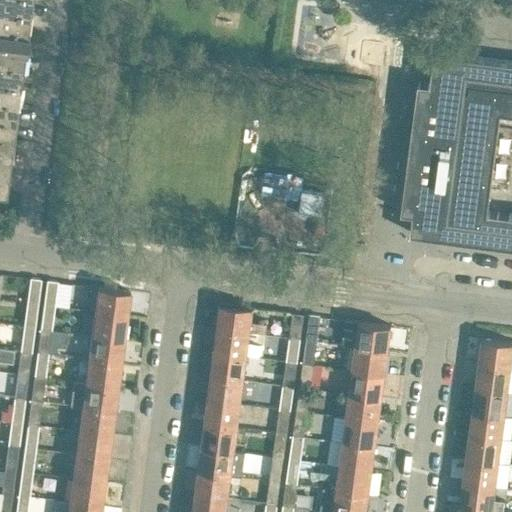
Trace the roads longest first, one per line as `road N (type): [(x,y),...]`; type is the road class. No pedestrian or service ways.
road 1 (residential): [(443,301),(184,269)]
road 2 (residential): [(26,250),(52,0)]
road 3 (residential): [(146,511),(184,269)]
road 4 (residential): [(415,511),(443,301)]
road 5 (residential): [(184,269),(26,250)]
